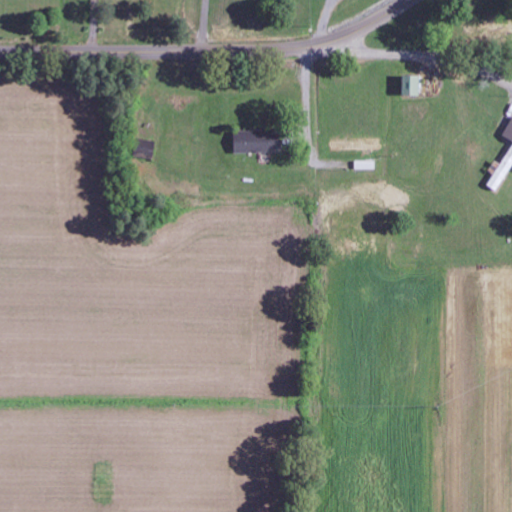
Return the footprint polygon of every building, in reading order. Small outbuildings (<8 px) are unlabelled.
[(424,77),(407,77),(407,96),(423,96),(424,77)] [(285,153),(285,131),(237,133),(237,154),(285,153)] [(333,152),(383,150),(382,139),(333,141),(333,152)] [(139,156),(154,159),(158,144),(143,140),(139,156)] [(511,144),(493,175),(495,175),(488,185),(499,192),(511,170),(511,144)]
